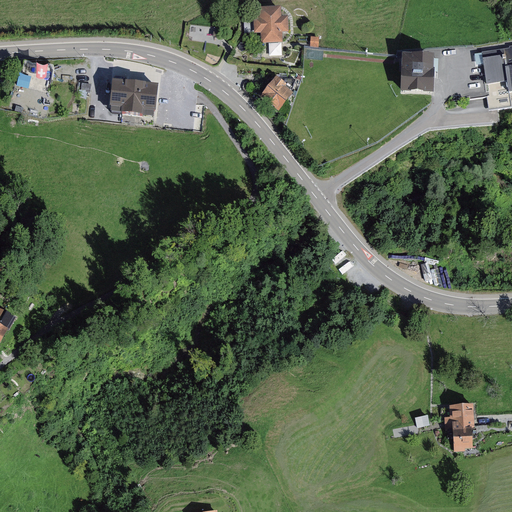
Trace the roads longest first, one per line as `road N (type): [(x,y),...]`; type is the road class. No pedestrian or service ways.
road 1 (tertiary): [(511,306),(431,300),(372,266),(259,125),(200,75),(117,50),(0,54)]
road 2 (track): [(200,75),(195,88),(253,164),(253,209),(76,312),(0,368)]
